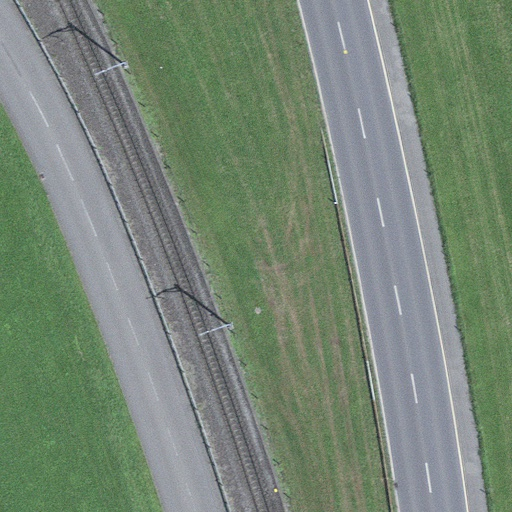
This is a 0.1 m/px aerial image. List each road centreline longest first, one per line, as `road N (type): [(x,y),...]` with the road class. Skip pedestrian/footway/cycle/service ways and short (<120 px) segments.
road 1 (secondary): [(334,0),(406,346),(431,511)]
road 2 (unclassified): [(0,39),(91,228),(195,511)]
